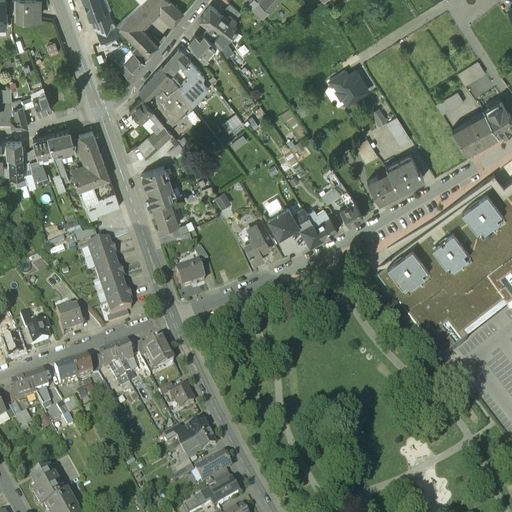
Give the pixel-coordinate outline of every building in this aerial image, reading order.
[(35,0),(17,0),(17,12),(17,18),(38,18),(38,6),(35,6),(35,0)] [(98,0),(79,0),(89,24),(90,23),(105,18),(104,15),(98,0)] [(128,0),(116,12),(123,19),(116,25),(136,45),(146,35),(140,28),(157,11),(173,26),(183,13),(169,0),(128,0)] [(252,0),(246,8),(262,20),(268,13),(269,13),(280,0),(252,0)] [(340,0),(325,0),(323,2),(330,13),(343,4),(340,0)] [(343,4),(330,13),(341,31),(355,21),(343,4)] [(240,15),(227,6),(223,11),(228,15),(235,21),(240,15)] [(218,15),(208,7),(198,22),(208,29),(204,34),(207,38),(210,41),(216,34),(218,31),(211,25),(218,15)] [(105,18),(90,23),(99,46),(106,44),(117,40),(108,14),(104,15),(105,18)] [(225,20),(218,15),(211,25),(218,31),(220,29),(227,34),(232,27),(232,26),(231,24),(225,20)] [(235,21),(228,15),(225,20),(231,24),(232,26),(236,22),(235,21)] [(146,35),(136,45),(147,56),(158,45),(147,34),(146,35)] [(204,34),(199,40),(195,37),(189,44),(190,45),(205,60),(205,59),(206,59),(204,57),(209,51),(211,52),(215,47),(213,44),(210,41),(207,38),(204,34)] [(222,39),(216,34),(212,39),(215,42),(217,45),(222,39)] [(117,40),(106,44),(109,51),(119,45),(117,40)] [(181,44),(161,67),(167,73),(176,62),(183,69),(189,62),(185,57),(189,52),(186,49),(181,44)] [(205,60),(190,45),(186,49),(189,52),(204,67),(208,63),(205,59),(205,60)] [(133,53),(122,65),(120,64),(118,65),(130,80),(145,63),(133,53)] [(477,61),(457,74),(465,86),(485,73),(477,61)] [(203,76),(189,62),(183,69),(190,76),(178,89),(186,98),(192,106),(208,88),(204,84),(203,80),(203,76)] [(161,67),(138,93),(153,110),(158,117),(166,109),(159,102),(179,85),(167,73),(161,67)] [(344,71),(329,81),(333,87),(334,86),(334,85),(347,77),(344,71)] [(347,77),(334,85),(334,86),(338,91),(336,92),(340,99),(342,98),(346,104),(367,91),(359,78),(358,78),(354,72),(347,77)] [(457,91),(435,104),(441,114),(463,102),(457,91)] [(45,92),(32,97),(34,103),(38,113),(39,114),(52,109),(45,92)] [(20,98),(12,101),(12,109),(15,119),(10,120),(11,127),(28,126),(20,98)] [(153,110),(142,98),(129,109),(133,114),(131,115),(135,119),(137,118),(141,122),(149,114),(151,116),(147,120),(157,129),(157,130),(163,124),(158,117),(153,110)] [(186,98),(173,112),(180,119),(192,106),(186,98)] [(509,115),(499,98),(499,99),(500,101),(484,111),(483,108),(482,109),(485,113),(497,134),(503,131),(504,133),(510,129),(509,127),(511,125),(511,116),(509,115)] [(34,103),(28,105),(32,115),(38,113),(34,103)] [(381,126),(390,121),(382,107),(373,112),(381,126)] [(230,132),(245,122),(238,112),(223,122),(230,132)] [(485,113),(452,132),(466,153),(497,134),(485,113)] [(410,139),(396,117),(386,124),(400,146),(410,139)] [(157,129),(147,138),(155,148),(170,133),(163,124),(157,130),(157,129)] [(69,130),(47,135),(52,153),(53,158),(58,169),(59,172),(63,170),(61,163),(72,160),(69,148),(74,147),(69,130)] [(92,131),(78,135),(89,166),(90,167),(103,161),(92,131)] [(244,134),(232,143),(237,149),(249,140),(244,134)] [(47,135),(32,139),(35,149),(37,157),(52,153),(47,135)] [(155,148),(147,138),(142,142),(137,146),(144,157),(155,148)] [(377,157),(366,140),(355,147),(366,164),(377,157)] [(21,157),(21,142),(5,142),(6,157),(8,157),(21,157)] [(178,143),(168,151),(172,157),(182,149),(178,143)] [(35,149),(29,151),(32,161),(37,159),(37,160),(38,159),(37,157),(35,149)] [(417,168),(410,156),(386,169),(387,171),(388,173),(398,191),(423,178),(419,170),(420,170),(418,167),(417,168)] [(21,157),(8,157),(9,167),(9,176),(18,176),(19,185),(27,184),(25,176),(22,175),(21,157)] [(103,161),(90,167),(89,166),(72,173),(78,189),(109,178),(103,161)] [(42,163),(37,165),(39,169),(35,170),(34,167),(31,168),(34,178),(42,175),(44,181),(47,180),(42,163)] [(164,166),(142,174),(153,206),(170,200),(175,198),(171,188),(172,188),(168,176),(167,176),(164,166)] [(388,173),(378,178),(377,176),(367,182),(379,202),(398,191),(388,173)] [(392,258),(377,269),(380,272),(377,275),(441,358),(467,338),(502,311),(511,304),(511,180),(503,187),(494,174),(433,220),(387,250),(392,258)] [(109,178),(78,189),(89,219),(97,216),(96,213),(119,205),(109,178)] [(340,183),(326,193),(324,190),(319,194),(327,205),(337,198),(342,196),(343,197),(348,194),(340,183)] [(226,191),(217,197),(224,208),(234,202),(226,191)] [(363,218),(353,202),(348,194),(343,197),(346,202),(348,202),(350,204),(340,210),(349,226),(363,218)] [(170,200),(153,206),(160,228),(177,223),(170,200)] [(287,207),(268,219),(279,238),(298,226),(310,246),(322,239),(307,214),(304,209),(292,215),(287,207)] [(328,217),(324,211),(316,216),(313,210),(307,214),(322,239),(322,240),(338,230),(329,217),(328,217)] [(269,247),(255,223),(248,228),(254,239),(245,243),(249,254),(249,255),(250,254),(254,264),(263,260),(260,251),(269,247)] [(186,224),(172,228),(174,235),(188,230),(186,224)] [(81,232),(73,235),(75,240),(94,233),(93,230),(81,235),(81,232)] [(188,230),(174,235),(176,242),(191,237),(189,230),(188,230)] [(107,240),(87,247),(91,259),(114,251),(113,246),(109,247),(107,240)] [(200,249),(194,251),(201,262),(207,260),(200,249)] [(114,251),(91,259),(95,270),(115,264),(113,257),(116,256),(114,251)] [(198,263),(175,271),(182,289),(192,286),(192,285),(204,280),(198,263)] [(115,264),(95,270),(99,282),(122,274),(120,269),(117,270),(115,264)] [(122,274),(99,282),(102,293),(123,286),(121,280),(124,279),(122,274)] [(123,286),(102,293),(106,305),(130,297),(128,292),(125,293),(123,286)] [(130,297),(106,305),(110,316),(126,311),(131,309),(128,303),(131,302),(130,297)] [(76,308),(71,310),(70,307),(56,312),(60,324),(59,324),(62,334),(70,331),(70,332),(83,327),(76,308)] [(110,316),(107,317),(109,323),(128,316),(126,311),(110,316)] [(45,322),(27,328),(33,345),(48,339),(45,332),(48,331),(45,322)] [(9,338),(5,326),(0,327),(0,332),(3,342),(9,340),(9,338)] [(9,340),(3,342),(9,358),(22,354),(16,338),(9,340)] [(161,338),(142,348),(147,356),(154,370),(172,361),(161,338)] [(127,344),(113,348),(118,364),(119,366),(132,361),(127,344)] [(141,344),(135,347),(141,359),(147,356),(142,348),(141,344)] [(113,348),(99,353),(104,368),(118,364),(113,348)] [(86,357),(71,363),(77,380),(92,375),(86,357)] [(147,371),(143,362),(137,365),(142,374),(147,371)] [(71,363),(54,368),(60,386),(77,380),(71,363)] [(43,372),(27,377),(33,393),(34,393),(42,407),(48,403),(45,397),(43,398),(39,391),(48,388),(43,372)] [(27,377),(10,383),(13,391),(10,392),(13,403),(28,398),(27,395),(33,393),(27,377)] [(169,384),(158,391),(161,397),(168,394),(167,393),(173,390),(169,384)] [(90,386),(82,389),(85,394),(92,392),(90,386)] [(173,390),(167,393),(168,394),(172,402),(176,400),(180,409),(193,402),(185,386),(179,389),(178,387),(173,390)] [(63,416),(81,410),(76,397),(58,403),(63,416)] [(48,403),(42,407),(46,414),(53,410),(48,403)] [(14,418),(6,404),(1,407),(6,415),(5,416),(8,422),(14,418)] [(48,415),(41,417),(45,429),(52,426),(48,415)] [(182,431),(174,435),(175,438),(181,447),(194,440),(209,432),(203,420),(182,431)] [(179,426),(163,434),(167,443),(175,438),(174,435),(182,431),(179,426)] [(181,447),(180,447),(184,455),(186,454),(189,459),(195,455),(195,454),(215,444),(209,432),(194,440),(181,447)] [(222,454),(195,469),(202,482),(230,466),(222,454)] [(187,460),(173,467),(177,473),(190,466),(187,460)] [(67,492),(63,494),(54,477),(53,478),(49,469),(40,474),(41,477),(32,482),(37,490),(33,492),(41,507),(44,505),(48,511),(75,511),(75,510),(76,509),(67,492)] [(229,478),(207,490),(216,506),(238,493),(229,478)] [(197,499),(187,505),(190,511),(193,511),(201,508),(197,499)]
